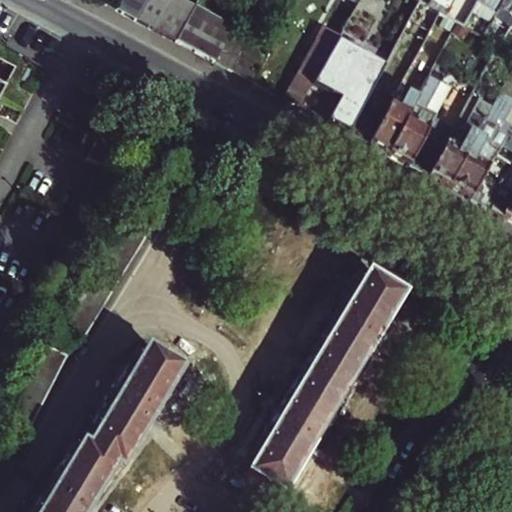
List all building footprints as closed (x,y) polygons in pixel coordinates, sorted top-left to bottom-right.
[(121,0),(116,10),(136,20),(146,0),(121,0)] [(156,31),(170,4),(162,0),(146,0),(136,20),(156,31)] [(391,0),(389,6),(410,19),(419,2),(414,0),(391,0)] [(492,0),(490,4),(491,6),(489,10),(493,17),(502,0),(492,0)] [(189,15),(170,4),(156,31),(175,41),(189,15)] [(468,17),(449,7),(444,16),(462,27),(468,17)] [(511,9),(510,13),(508,12),(503,22),(510,26),(511,23),(511,9)] [(191,12),(189,15),(175,41),(214,62),(229,33),(191,12)] [(267,54),(229,33),(214,62),(251,82),(267,54)] [(332,47),(319,70),(348,85),(362,57),(365,52),(337,37),(332,47)] [(321,40),(287,101),(298,107),(313,81),(319,70),(332,47),(321,40)] [(348,85),(328,123),(348,134),(368,97),(383,68),(362,57),(348,85)] [(8,77),(0,72),(0,90),(1,91),(8,77)] [(415,102),(387,155),(427,177),(444,145),(434,139),(442,124),(433,119),(435,117),(425,112),(439,85),(428,79),(415,102)] [(298,107),(311,114),(326,88),(313,81),(298,107)] [(388,108),(368,145),(387,155),(415,102),(396,92),(388,108)] [(368,97),(348,134),(368,145),(388,108),(368,97)] [(127,112),(110,103),(97,127),(101,129),(85,159),(102,168),(118,139),(113,136),(127,112)] [(444,145),(427,177),(447,187),(474,139),(453,128),(444,145)] [(511,167),(511,141),(506,138),(501,146),(511,153),(511,164),(511,167)] [(469,199),(479,181),(471,176),(485,151),(480,148),(483,144),(474,139),(447,187),(469,199)] [(494,156),(491,161),(496,165),(499,159),(494,156)] [(487,168),(483,175),(511,193),(511,167),(503,178),(487,168)] [(511,193),(483,175),(479,181),(469,199),(483,207),(488,199),(494,203),(489,210),(511,222),(511,193)] [(139,199),(131,212),(154,226),(162,212),(139,199)] [(131,212),(123,224),(146,238),(154,226),(131,212)] [(123,224),(115,238),(138,251),(146,238),(123,224)] [(107,250),(130,264),(138,251),(115,238),(107,250)] [(107,250),(100,263),(122,277),(130,264),(107,250)] [(100,263),(92,276),(114,290),(122,277),(100,263)] [(84,288),(106,303),(114,290),(92,276),(84,288)] [(365,280),(246,477),(280,497),(398,300),(365,280)] [(84,288),(76,301),(99,315),(106,303),(84,288)] [(76,301),(68,314),(91,328),(99,315),(76,301)] [(91,328),(68,314),(59,327),(83,341),(91,328)] [(36,360),(59,372),(66,357),(44,346),(36,360)] [(86,511),(111,472),(117,475),(176,376),(141,355),(82,454),(77,450),(39,511),(86,511)] [(36,360),(29,374),(52,385),(59,372),(36,360)] [(52,385),(29,374),(23,387),(46,399),(52,385)] [(46,399),(23,387),(15,400),(39,412),(46,399)] [(15,400),(9,413),(32,425),(39,412),(15,400)] [(32,425),(9,413),(2,427),(25,439),(32,425)]
